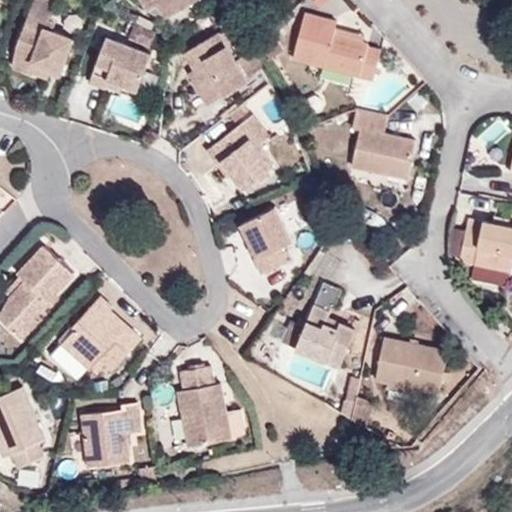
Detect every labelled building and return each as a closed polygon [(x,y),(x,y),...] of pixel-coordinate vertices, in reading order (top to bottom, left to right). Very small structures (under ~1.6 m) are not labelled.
[(32,63),(60,74),(74,36),(53,27),(55,20),(49,18),(55,2),(48,0),(33,0),(17,42),(13,65),(28,74),(29,71),(32,63)] [(144,0),(149,9),(159,5),(167,18),(200,0),(144,0)] [(338,21),(305,11),(293,57),(374,79),(381,49),(368,46),(368,42),(335,34),(338,21)] [(204,75),(219,100),(254,78),(223,30),(188,51),(204,75)] [(110,76),(125,82),(142,88),(153,52),(109,36),(91,80),(106,87),(107,84),(110,76)] [(58,78),(60,74),(32,63),(29,71),(47,79),(49,75),(58,78)] [(215,102),(219,100),(204,75),(199,78),(215,102)] [(122,90),(125,82),(110,76),(107,84),(122,90)] [(388,118),(391,115),(357,108),(357,111),(388,118)] [(385,133),(388,118),(357,111),(352,126),(362,128),(353,165),(408,178),(417,138),(385,133)] [(253,114),(241,123),(257,145),(270,136),(253,114)] [(241,123),(217,142),(227,156),(223,159),(239,180),(246,187),(273,167),(257,145),(241,123)] [(227,156),(217,142),(209,147),(235,183),(239,180),(223,159),(227,156)] [(313,185),(303,189),(307,205),(319,199),(313,185)] [(278,204),(243,222),(260,255),(257,256),(265,272),(290,259),(283,245),(295,239),(278,204)] [(511,224),(484,219),(482,226),(467,223),(459,259),(475,262),(511,270),(511,224)] [(75,272),(46,244),(19,274),(27,280),(11,298),(1,318),(22,339),(39,320),(34,316),(75,272)] [(511,274),(511,270),(475,262),(472,276),(510,284),(511,274)] [(326,321),(328,316),(333,305),(335,306),(343,287),(324,279),(297,348),(340,365),(356,327),(341,321),(338,327),(326,321)] [(102,296),(75,325),(77,327),(62,343),(91,369),(105,354),(118,366),(144,339),(112,308),(114,306),(102,296)] [(341,321),(328,316),(326,321),(338,327),(341,321)] [(305,326),(292,321),(284,343),(297,348),(305,326)] [(376,379),(389,381),(421,388),(435,391),(441,387),(449,348),(385,335),(376,379)] [(184,386),(180,387),(189,444),(232,436),(222,379),(216,380),(212,362),(206,363),(205,359),(186,363),(187,367),(181,368),(184,386)] [(362,377),(352,375),(347,400),(345,400),(342,413),(353,420),(357,402),(362,377)] [(421,388),(389,381),(388,388),(420,394),(421,388)] [(24,386),(0,396),(0,442),(7,457),(16,454),(22,468),(47,457),(41,442),(48,438),(24,386)] [(140,402),(124,402),(125,408),(85,413),(90,465),(132,461),(128,432),(143,430),(140,402)]
